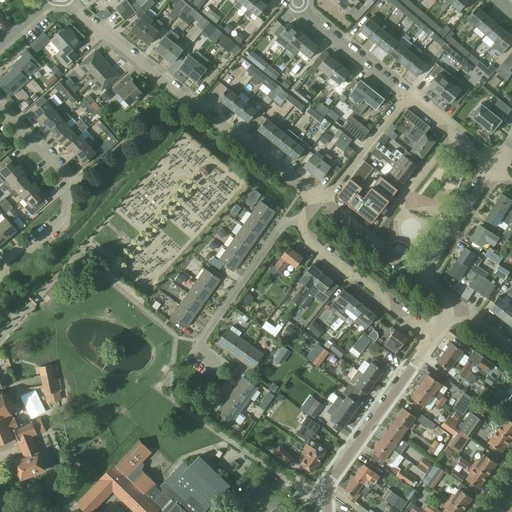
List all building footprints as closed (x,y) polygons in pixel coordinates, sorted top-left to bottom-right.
[(106,11),(109,0),(97,0),(95,8),(106,11)] [(135,13),(136,12),(126,0),(125,0),(121,4),(125,9),(119,13),(125,21),(135,13)] [(147,0),(141,7),(136,12),(135,13),(140,19),(131,31),(140,38),(154,19),(145,13),(155,3),(152,0),(147,0)] [(177,0),(173,6),(180,12),(186,3),(182,0),(177,0)] [(255,0),(239,0),(234,6),(239,10),(243,5),(248,9),(244,14),(255,0)] [(266,5),(259,0),(255,0),(244,14),(248,18),(253,13),(257,16),(266,5)] [(368,0),(367,0),(363,5),(368,9),(373,4),(368,0)] [(469,0),(452,0),(450,3),(460,11),(469,0)] [(406,6),(412,11),(415,6),(410,2),(406,6)] [(186,3),(180,12),(187,17),(189,14),(194,9),(186,3)] [(368,9),(363,5),(358,10),(363,15),(368,9)] [(202,12),(209,18),(214,12),(206,6),(202,12)] [(363,15),(358,10),(354,6),(347,13),(356,22),(363,15)] [(405,15),(408,11),(403,6),(399,11),(405,15)] [(467,18),(477,26),(486,15),(477,7),(467,18)] [(189,14),(194,18),(198,13),(194,9),(189,14)] [(419,10),(416,14),(421,19),(425,14),(419,10)] [(408,11),(405,15),(410,20),(414,15),(408,11)] [(214,12),(209,18),(216,24),(221,18),(214,12)] [(204,18),(198,13),(194,18),(199,23),(204,18)] [(496,23),(486,15),(477,26),(486,34),(496,23)] [(197,26),(203,31),(210,23),(204,18),(199,23),(197,26)] [(430,27),(434,22),(429,18),(425,22),(430,27)] [(155,19),(154,19),(140,38),(149,45),(163,26),(155,19)] [(360,30),(370,38),(379,26),(369,19),(360,30)] [(417,26),(423,31),(427,27),(421,22),(417,26)] [(210,23),(203,31),(209,36),(212,33),(216,28),(210,23)] [(505,31),(496,23),(486,34),(496,42),(505,31)] [(224,30),(231,36),(236,30),(229,24),(224,30)] [(285,49),(290,42),(299,31),(289,24),(281,35),(275,42),(285,49)] [(434,29),(443,38),(451,29),(446,25),(443,30),(437,25),(434,29)] [(81,43),(73,34),(74,33),(68,26),(51,41),(61,52),(56,56),(66,67),(77,57),(72,52),(81,43)] [(379,26),(370,38),(379,45),(388,34),(379,26)] [(432,31),(427,27),(423,31),(428,36),(432,31)] [(155,49),(164,56),(174,44),(182,33),(175,28),(166,38),(165,37),(155,49)] [(216,28),(212,33),(217,37),(221,32),(216,28)] [(236,30),(231,36),(238,42),(243,36),(236,30)] [(38,52),(53,39),(45,31),(31,45),(38,52)] [(297,54),(309,39),(299,31),(290,42),(285,49),(295,57),(297,54)] [(501,56),(505,50),(511,42),(511,36),(505,31),(496,42),(491,47),(501,56)] [(221,32),(217,37),(218,38),(221,41),(226,36),(221,32)] [(379,45),(389,53),(398,41),(388,34),(379,45)] [(438,44),(442,39),(436,35),(432,39),(438,44)] [(219,44),(230,52),(236,45),(226,36),(221,41),(219,44)] [(319,47),(309,39),(300,50),(297,54),(301,58),(305,54),(310,58),(319,47)] [(455,40),(451,45),(457,49),(460,45),(455,40)] [(408,49),(398,41),(389,53),(399,61),(408,49)] [(182,51),(174,44),(164,56),(173,63),(182,51)] [(417,57),(418,57),(422,52),(412,44),(408,49),(399,61),(408,68),(417,57)] [(242,49),(239,47),(238,46),(236,45),(230,52),(236,56),(242,49)] [(450,55),(454,50),(449,45),(445,50),(450,55)] [(464,48),(461,53),(466,57),(470,53),(464,48)] [(25,55),(17,61),(30,76),(38,69),(36,67),(39,64),(26,50),(23,53),(25,55)] [(87,75),(104,60),(96,51),(80,67),(87,75)] [(179,68),(188,75),(203,56),(197,51),(192,58),(189,56),(179,68)] [(511,51),(500,66),(509,72),(511,67),(511,51)] [(319,67),(330,75),(339,63),(328,55),(323,61),(318,58),(308,70),(313,74),(319,67)] [(209,60),(203,56),(188,75),(197,82),(206,69),(204,67),(209,60)] [(417,57),(408,68),(418,76),(430,61),(426,57),(423,61),(418,57),(417,57)] [(470,61),(475,65),(479,61),(474,57),(470,61)] [(263,71),(268,65),(261,59),(256,65),(263,71)] [(87,75),(95,83),(111,68),(104,60),(87,75)] [(27,78),(30,76),(17,61),(14,64),(16,66),(8,73),(21,88),(29,80),(27,78)] [(479,61),(475,65),(481,70),(484,66),(479,61)] [(466,62),(461,68),(469,74),(473,67),(466,62)] [(350,72),(339,63),(330,75),(340,83),(336,88),(341,92),(349,82),(344,79),(350,72)] [(253,76),(258,69),(252,64),(246,71),(253,76)] [(275,71),(268,65),(263,71),(270,77),(275,71)] [(441,94),(451,81),(454,77),(438,65),(430,75),(435,79),(430,85),(441,94)] [(119,76),(111,68),(95,83),(102,91),(119,76)] [(264,74),(258,69),(253,76),(259,81),(264,74)] [(13,95),(21,88),(8,73),(1,80),(0,78),(0,85),(8,95),(11,93),(13,95)] [(55,74),(47,82),(51,87),(60,79),(55,74)] [(501,80),(496,76),(489,84),(494,89),(501,80)] [(271,79),(266,86),(272,92),(278,85),(271,79)] [(289,91),(293,85),(286,79),(281,85),(289,91)] [(350,108),(354,112),(356,110),(372,90),(360,80),(353,90),(348,86),(338,99),(343,103),(349,95),(356,101),(350,108)] [(61,90),(68,98),(71,96),(59,81),(50,89),(55,95),(61,90)] [(457,86),(451,81),(441,94),(451,102),(457,95),(462,99),(470,89),(461,82),(457,86)] [(142,94),(132,82),(126,88),(121,82),(112,90),(117,96),(115,97),(126,109),(142,94)] [(228,107),(237,96),(227,88),(218,99),(228,107)] [(384,100),(372,90),(356,110),(360,113),(369,103),(376,109),(384,100)] [(285,99),(293,105),(297,100),(289,94),(285,99)] [(247,103),(237,96),(228,107),(238,115),(247,103)] [(41,123),(55,110),(58,107),(50,98),(35,112),(40,117),(38,119),(41,123)] [(93,109),(90,106),(85,99),(79,104),(83,108),(85,106),(90,111),(93,109)] [(495,104),(507,114),(511,109),(499,99),(495,104)] [(305,107),(297,100),(293,105),(301,112),(305,107)] [(101,109),(95,102),(90,106),(93,109),(97,113),(101,109)] [(257,111),(247,103),(238,115),(248,122),(257,111)] [(488,137),(491,133),(492,133),(502,120),(482,103),(471,117),(486,128),(482,133),(488,137)] [(306,112),(313,118),(317,113),(310,107),(306,112)] [(402,115),(415,125),(407,136),(417,143),(412,149),(423,158),(436,141),(425,133),(430,127),(407,109),(402,115)] [(63,119),(55,110),(41,123),(44,127),(46,125),(51,130),(63,119)] [(325,119),(317,113),(313,118),(321,124),(325,119)] [(57,141),(71,128),(67,124),(72,120),(68,115),(63,119),(51,130),(56,135),(53,137),(57,141)] [(267,137),(276,126),(267,119),(258,130),(267,137)] [(359,131),(347,121),(342,127),(355,137),(359,131)] [(67,148),(85,132),(77,123),(71,128),(57,141),(60,144),(62,142),(67,148)] [(285,134),(276,126),(267,137),(277,145),(285,134)] [(107,128),(104,131),(110,138),(98,149),(96,152),(89,144),(77,155),(82,160),(80,162),(83,166),(94,156),(97,160),(119,142),(107,128)] [(334,134),(339,138),(344,133),(338,128),(334,134)] [(72,149),(77,155),(89,144),(95,139),(87,130),(85,132),(67,148),(70,151),(72,149)] [(298,137),(289,130),(285,134),(277,145),(286,152),(298,137)] [(353,139),(344,133),(339,138),(342,141),(339,146),(345,150),(353,139)] [(302,140),(298,137),(286,152),(296,160),(304,149),(299,144),(302,140)] [(379,142),(376,146),(385,154),(388,150),(384,146),(379,142)] [(351,158),(355,149),(349,145),(344,155),(351,158)] [(385,154),(376,146),(371,153),(380,160),(385,154)] [(304,166),(312,173),(325,157),(316,150),(304,166)] [(397,162),(411,173),(417,165),(412,161),(415,158),(409,153),(406,151),(403,155),(397,150),(394,150),(391,153),(388,150),(385,154),(391,158),(397,162)] [(327,154),(325,157),(312,173),(321,179),(331,167),(328,164),(333,158),(327,154)] [(393,181),(400,187),(404,182),(411,173),(397,162),(391,158),(385,154),(382,158),(388,162),(394,167),(387,176),(393,181)] [(0,180),(4,185),(8,182),(23,169),(19,165),(17,167),(12,162),(8,165),(4,160),(0,163),(0,180)] [(352,176),(361,183),(373,168),(364,161),(352,176)] [(16,190),(28,180),(23,174),(26,172),(23,169),(8,182),(16,190)] [(351,178),(338,195),(372,222),(398,189),(381,175),(364,197),(359,192),(363,187),(351,178)] [(28,180),(16,190),(13,193),(17,197),(20,195),(24,199),(38,187),(35,183),(33,185),(28,180)] [(38,187),(24,199),(28,204),(25,208),(32,216),(48,202),(39,192),(41,190),(38,187)] [(511,199),(503,194),(495,207),(509,217),(511,218),(511,210),(508,208),(511,201),(511,199)] [(0,204),(0,206),(7,215),(13,210),(13,209),(5,200),(0,204)] [(252,214),(267,224),(275,212),(260,202),(252,214)] [(511,218),(509,217),(495,207),(486,220),(496,226),(500,220),(508,225),(502,235),(511,241),(511,218)] [(13,210),(7,215),(6,215),(12,222),(19,216),(13,210)] [(252,214),(243,225),(258,236),(267,224),(252,214)] [(6,219),(0,223),(0,230),(8,239),(17,231),(6,219)] [(258,236),(243,225),(235,237),(250,248),(258,236)] [(486,240),(494,245),(498,238),(490,233),(491,232),(480,226),(471,240),(482,247),(486,240)] [(235,237),(227,249),(242,260),(250,248),(235,237)] [(303,259),(289,248),(281,257),(281,258),(274,267),(272,265),(268,271),(274,275),(278,270),(281,273),(289,263),(295,268),(303,259)] [(458,260),(477,273),(484,278),(485,278),(488,273),(470,261),(475,253),(466,248),(458,260)] [(242,260),(227,249),(218,261),(233,271),(242,260)] [(489,249),(484,256),(498,264),(502,258),(489,249)] [(477,273),(458,260),(450,273),(459,279),(462,274),(472,281),(477,273)] [(306,296),(307,294),(306,293),(310,288),(310,289),(322,274),(312,265),(300,280),(305,285),(300,292),(306,296)] [(494,273),(504,279),(509,272),(499,265),(494,273)] [(205,269),(197,281),(211,291),(220,280),(205,269)] [(469,286),(475,291),(484,278),(477,273),(472,281),(469,286)] [(329,296),(325,293),(333,282),(322,274),(310,289),(310,288),(306,293),(307,294),(312,298),(313,296),(323,304),(329,296)] [(484,278),(475,291),(482,295),(490,282),(485,278),(484,278)] [(211,291),(197,281),(188,293),(203,303),(211,291)] [(490,282),(482,295),(489,299),(493,290),(496,285),(490,282)] [(335,314),(339,317),(354,299),(343,290),(336,299),(330,306),(337,311),(335,314)] [(303,297),(297,292),(292,300),(297,304),(303,297)] [(188,293),(180,305),(195,315),(203,303),(188,293)] [(499,316),(508,304),(498,297),(489,309),(499,316)] [(365,307),(354,299),(339,317),(344,321),(348,316),(349,316),(352,312),(358,317),(365,307)] [(499,316),(509,323),(511,318),(511,306),(508,304),(499,316)] [(195,315),(180,305),(172,317),(186,327),(195,315)] [(376,316),(365,307),(358,317),(350,326),(355,330),(362,320),(369,325),(376,316)] [(320,320),(312,324),(317,336),(325,332),(320,320)] [(264,328),(274,333),(277,328),(267,323),(264,328)] [(289,325),(283,334),(294,341),(300,332),(289,325)] [(228,352),(240,337),(228,328),(216,344),(228,352)] [(374,328),(369,335),(376,340),(379,336),(378,331),(374,328)] [(400,349),(400,348),(407,339),(395,330),(388,339),(384,345),(396,354),(400,348),(400,349)] [(349,351),(357,358),(371,340),(363,334),(349,351)] [(251,345),(240,337),(228,352),(240,361),(251,345)] [(345,351),(335,342),(330,348),(340,357),(345,351)] [(451,343),(444,352),(470,370),(473,365),(467,360),(469,357),(463,353),(463,352),(451,343)] [(251,345),(240,361),(252,370),(263,354),(251,345)] [(280,345),(274,358),(284,363),(290,349),(280,345)] [(313,360),(319,365),(330,351),(324,346),(313,360)] [(470,370),(444,352),(438,361),(450,370),(452,367),(457,371),(456,373),(466,380),(471,372),(469,370),(470,370)] [(477,366),(487,373),(493,364),(483,358),(477,366)] [(372,362),(363,374),(375,382),(384,371),(382,369),(385,365),(380,362),(377,366),(372,362)] [(58,392),(55,379),(52,364),(39,367),(44,395),(58,392)] [(351,381),(347,387),(361,398),(365,393),(367,394),(375,382),(363,374),(354,367),(350,373),(351,377),(353,378),(351,381)] [(428,375),(420,386),(444,403),(447,399),(440,395),(441,394),(436,391),(441,384),(428,375)] [(235,389),(249,399),(258,387),(243,377),(235,389)] [(0,444),(14,439),(14,441),(17,440),(16,438),(17,438),(24,454),(17,457),(19,461),(15,462),(22,478),(45,469),(32,438),(47,432),(40,417),(18,426),(14,417),(13,417),(12,415),(12,413),(11,413),(14,405),(15,406),(16,404),(13,403),(11,397),(12,395),(10,394),(9,396),(2,393),(3,391),(1,390),(0,388),(2,387),(0,381),(0,444)] [(444,403),(420,386),(412,397),(425,407),(430,400),(435,404),(435,403),(441,408),(444,403)] [(333,404),(339,408),(351,416),(360,404),(358,403),(361,398),(347,387),(342,393),(347,397),(344,400),(339,396),(333,404)] [(249,399),(235,389),(226,401),(241,411),(249,399)] [(474,400),(464,392),(452,409),(462,416),(474,400)] [(511,393),(509,398),(505,395),(500,401),(509,408),(511,403),(511,393)] [(318,400),(308,413),(315,418),(324,405),(318,400)] [(241,411),(226,401),(218,412),(232,423),(241,411)] [(343,428),(351,416),(339,408),(331,419),(336,423),(333,427),(338,430),(341,427),(343,428)] [(403,409),(396,420),(407,428),(412,431),(416,425),(414,423),(417,418),(403,409)] [(476,416),(483,421),(485,417),(479,412),(476,416)] [(482,421),(471,413),(463,424),(462,423),(458,429),(470,438),(482,421)] [(418,421),(432,430),(436,424),(422,415),(418,421)] [(459,422),(449,415),(441,426),(455,436),(459,430),(455,427),(459,422)] [(303,445),(305,447),(306,446),(323,457),(328,449),(309,437),(313,432),(315,434),(320,426),(307,417),(302,425),(303,426),(297,434),(306,440),(303,445)] [(511,422),(506,418),(497,431),(511,441),(511,422)] [(396,420),(388,430),(402,439),(405,434),(404,433),(407,428),(396,420)] [(388,430),(381,441),(393,448),(397,443),(398,444),(402,439),(388,430)] [(511,441),(497,431),(488,443),(501,452),(506,445),(508,447),(511,441)] [(448,447),(452,450),(461,439),(456,435),(448,447)] [(435,440),(431,445),(437,449),(440,444),(435,440)] [(288,511),(282,505),(277,505),(271,511),(203,511),(205,510),(212,504),(224,492),(226,490),(229,486),(230,486),(199,456),(190,465),(189,467),(183,462),(159,487),(142,470),(144,465),(141,462),(151,452),(140,441),(116,465),(114,464),(100,479),(101,480),(78,504),(86,511),(91,511),(103,500),(102,499),(111,489),(135,511),(156,511),(157,511),(288,511)] [(393,448),(381,441),(373,451),(374,453),(370,459),(381,466),(385,461),(390,464),(398,452),(393,448)] [(437,449),(431,445),(427,451),(433,455),(437,449)] [(313,472),(323,457),(306,446),(305,447),(304,448),(309,452),(301,464),(313,472)] [(291,456),(280,447),(275,453),(286,462),(291,456)] [(477,459),(473,465),(487,476),(496,463),(484,455),(479,461),(477,459)] [(487,476),(473,465),(461,457),(457,463),(471,473),(466,480),(478,488),(487,476)] [(420,464),(427,469),(430,464),(424,459),(420,464)] [(229,468),(234,471),(239,464),(234,461),(229,468)] [(363,465),(355,477),(370,488),(382,471),(371,464),(368,468),(363,465)] [(435,464),(424,482),(433,488),(444,470),(435,464)] [(396,474),(410,484),(415,477),(401,468),(396,474)] [(450,475),(459,481),(463,476),(454,469),(450,475)] [(242,484),(249,492),(258,484),(250,476),(242,484)] [(370,488),(355,477),(345,490),(350,494),(348,498),(354,503),(362,492),(365,495),(370,488)] [(401,497),(387,488),(382,496),(395,506),(401,497)] [(452,495),(448,500),(462,511),(471,499),(459,490),(454,496),(452,495)] [(461,511),(462,511),(448,500),(443,506),(446,508),(443,511),(461,511)] [(438,511),(439,511),(428,503),(424,508),(430,511),(438,511)]
